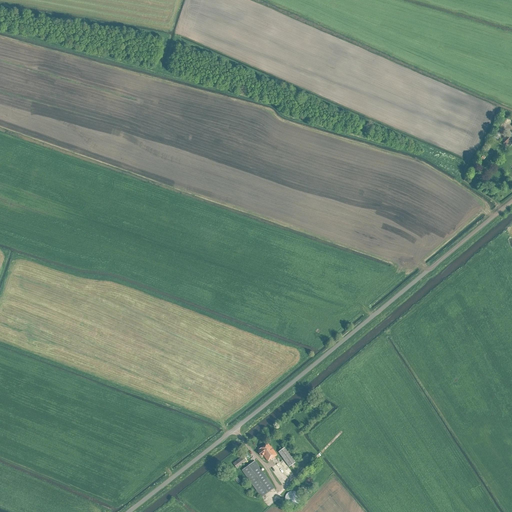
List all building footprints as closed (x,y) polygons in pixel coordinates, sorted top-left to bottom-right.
[(505,145),(511,140),(507,136),(501,141),(505,145)] [(270,447),(268,443),(260,449),(260,450),(258,451),(261,456),(263,455),(267,461),(270,459),(270,460),(277,455),(271,447),(270,447)] [(289,467),(295,463),(284,448),(283,449),(278,452),(289,467)] [(237,468),(247,461),(243,456),(233,463),(237,468)] [(261,497),(274,488),(255,461),(242,470),(261,497)] [(293,506),(295,505),(297,504),(299,502),(300,500),(300,497),(299,495),(298,493),(296,491),(294,491),(291,491),(289,491),(287,493),(285,495),(285,497),(285,499),(285,501),(287,503),(289,505),(291,506),(293,506)]
